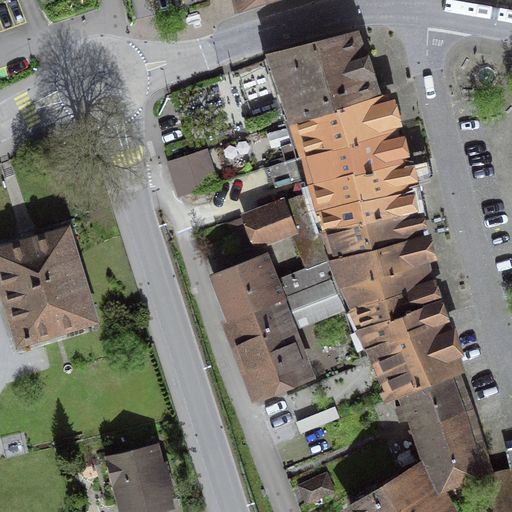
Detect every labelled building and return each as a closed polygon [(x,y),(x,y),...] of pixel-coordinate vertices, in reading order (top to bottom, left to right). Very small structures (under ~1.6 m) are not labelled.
[(359,23),(271,48),(293,111),(375,88),(359,23)] [(282,139),(284,154),(393,122),(383,86),(375,88),(293,111),(300,133),(282,139)] [(402,154),(393,122),(284,154),(269,158),(273,179),(307,169),(309,174),(402,154)] [(410,182),(402,154),(309,174),(316,199),(410,182)] [(177,169),(184,194),(214,186),(207,160),(177,169)] [(415,202),(410,182),(316,199),(323,222),(415,202)] [(291,223),(315,214),(304,185),(247,207),(258,236),(291,223)] [(418,228),(415,202),(323,222),(332,251),(418,228)] [(276,293),(287,320),(341,297),(333,272),(332,271),(336,269),(315,214),(291,223),(307,260),(277,272),(281,282),(284,290),(276,293)] [(344,303),(354,299),(427,273),(418,228),(332,251),(341,269),(333,272),(341,297),(344,303)] [(57,234),(0,252),(0,282),(16,332),(82,311),(57,234)] [(257,256),(215,274),(229,318),(276,293),(284,290),(281,282),(272,294),(257,256)] [(434,293),(427,273),(354,299),(364,316),(434,293)] [(258,394),(305,376),(287,320),(276,293),(229,318),(258,394)] [(364,316),(375,338),(439,312),(434,293),(364,316)] [(461,372),(439,312),(375,338),(396,393),(404,392),(457,373),(461,372)] [(404,392),(414,420),(468,398),(457,373),(404,392)] [(490,461),(468,398),(414,420),(422,450),(436,482),(490,461)] [(349,498),(357,511),(440,511),(424,486),(436,482),(422,450),(349,498)] [(122,511),(131,511),(167,502),(153,451),(110,463),(122,511)] [(511,506),(511,468),(511,464),(485,470),(491,499),(493,511),(511,506)] [(327,466),(300,476),(307,493),(333,482),(327,466)] [(460,510),(457,511),(493,511),(491,499),(460,510)]
